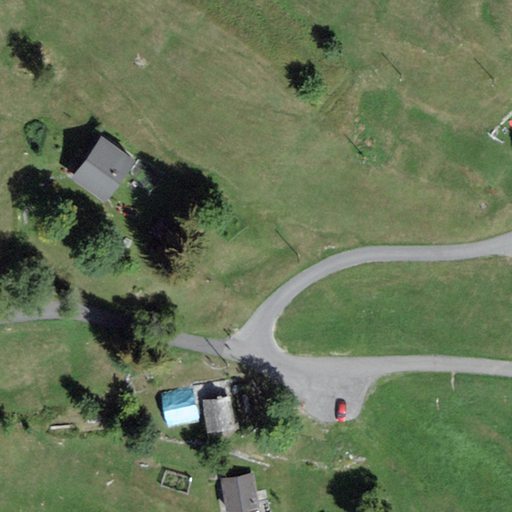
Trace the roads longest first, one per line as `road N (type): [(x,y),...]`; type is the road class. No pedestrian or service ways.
road 1 (unclassified): [(245,355),(269,309),(322,268),(364,255),(448,254),(511,239)]
road 2 (unclassified): [(511,370),(302,366),(245,355)]
road 3 (unclassified): [(245,355),(79,312),(0,316)]
